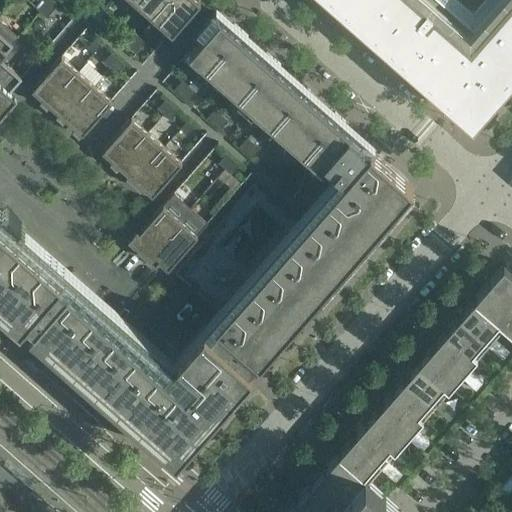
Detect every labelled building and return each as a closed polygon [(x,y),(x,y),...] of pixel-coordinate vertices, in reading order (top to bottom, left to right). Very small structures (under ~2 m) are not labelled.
[(40,11),(49,0),(38,0),(34,5),(40,11)] [(47,17),(57,5),(51,0),(49,0),(40,11),(47,17)] [(155,15),(168,0),(140,0),(139,1),(155,15)] [(173,30),(199,0),(168,0),(155,15),(173,30)] [(511,0),(339,0),(473,117),(511,72),(511,0)] [(95,19),(105,7),(99,1),(88,13),(95,19)] [(112,13),(105,7),(95,19),(102,24),(112,13)] [(223,79),(254,44),(245,36),(248,33),(234,20),(230,24),(221,15),(190,50),(223,79)] [(127,47),(138,35),(131,29),(121,41),(127,47)] [(0,56),(12,43),(0,31),(0,56)] [(144,41),(138,35),(127,47),(134,53),(144,41)] [(94,53),(102,44),(95,38),(87,47),(94,53)] [(0,116),(17,97),(10,91),(22,77),(1,58),(13,44),(12,43),(0,56),(0,116)] [(256,108),(286,73),(277,65),(281,61),(266,48),(263,52),(254,44),(223,79),(256,108)] [(110,67),(118,58),(111,52),(104,61),(110,67)] [(49,103),(79,70),(62,55),(32,88),(42,97),(40,99),(47,106),(49,103)] [(117,73),(124,64),(118,58),(110,67),(117,73)] [(66,118),(95,84),(79,70),(49,103),(58,111),(56,114),(63,120),(66,118)] [(288,136),(319,101),(310,93),(313,90),(299,77),(295,81),(286,73),(256,108),(288,136)] [(181,94),(189,86),(182,80),(175,88),(181,94)] [(83,133),(87,128),(112,99),(95,84),(66,118),(75,125),(72,128),(80,134),(82,132),(83,133)] [(196,91),(189,86),(181,94),(188,100),(196,91)] [(164,114),(171,105),(165,100),(157,108),(164,114)] [(327,159),(351,132),(352,130),(342,122),(346,118),(331,105),(328,109),(319,101),(288,136),(321,165),(327,159)] [(170,120),(178,111),(171,105),(164,114),(170,120)] [(214,123),(221,114),(215,108),(207,117),(214,123)] [(228,120),(221,114),(214,123),(220,129),(228,120)] [(119,165),(149,131),(132,116),(102,150),(112,158),(110,161),(117,167),(119,165)] [(194,125),(188,120),(180,128),(187,134),(194,125)] [(133,182),(165,146),(149,131),(119,165),(128,172),(126,175),(133,182)] [(364,144),(351,132),(327,159),(341,171),(342,169),(348,173),(350,170),(363,156),(358,151),(364,144)] [(246,151),(254,142),(247,137),(239,145),(246,151)] [(260,148),(254,142),(246,151),(253,157),(260,148)] [(153,194),(182,160),(165,146),(133,182),(141,188),(143,185),(153,194)] [(363,156),(350,170),(393,208),(414,185),(371,147),(363,156)] [(225,168),(233,159),(226,153),(218,162),(225,168)] [(239,165),(233,159),(225,168),(232,174),(239,165)] [(279,180),(286,171),(280,165),(272,174),(279,180)] [(336,273),(393,208),(350,170),(348,173),(293,235),(336,273)] [(293,177),(286,171),(279,180),(285,186),(293,177)] [(325,184),(311,173),(293,196),(303,203),(294,214),(299,217),(325,184)] [(148,255),(181,219),(164,204),(139,231),(137,229),(129,238),(148,255)] [(158,351),(0,212),(0,300),(21,319),(25,313),(34,321),(30,327),(159,440),(213,378),(231,393),(253,368),(249,364),(212,332),(216,327),(194,309),(158,351)] [(168,267),(198,234),(181,219),(148,255),(156,262),(159,259),(168,267)] [(317,294),(336,273),(293,235),(275,257),(317,294)] [(317,294),(275,257),(256,278),(298,316),(317,294)] [(286,511),(511,511),(511,270),(504,264),(286,511)] [(298,316),(256,278),(237,300),(279,338),(298,316)] [(279,338),(237,300),(218,322),(219,323),(257,356),(260,359),(279,338)] [(257,356),(219,323),(216,327),(212,332),(249,364),(257,356)] [(176,455),(231,393),(213,378),(159,440),(176,455)]
